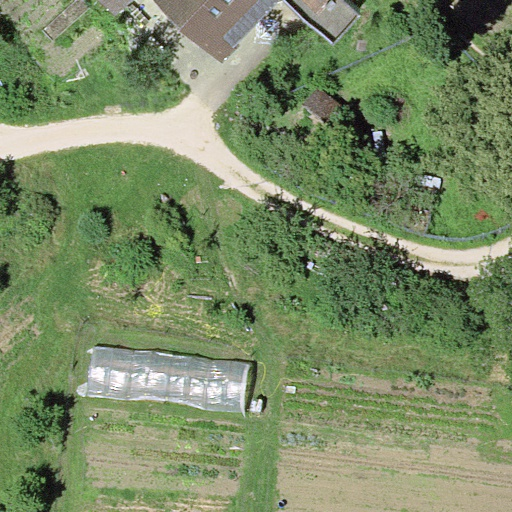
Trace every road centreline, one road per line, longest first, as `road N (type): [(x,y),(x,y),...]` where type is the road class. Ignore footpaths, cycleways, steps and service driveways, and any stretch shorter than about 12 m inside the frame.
road 1 (track): [(511,247),(483,262),(396,249),(290,209),(216,154)]
road 2 (track): [(0,145),(150,126),(216,154)]
